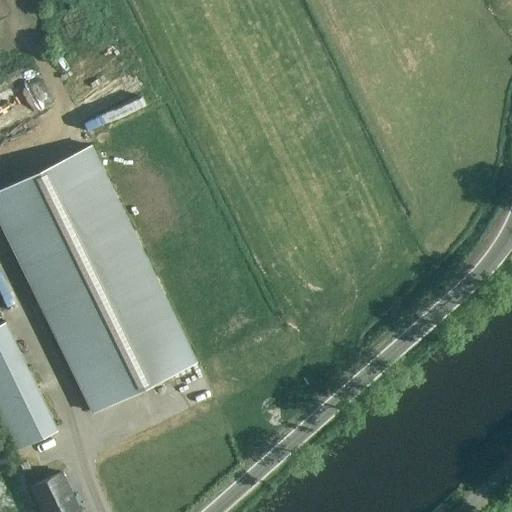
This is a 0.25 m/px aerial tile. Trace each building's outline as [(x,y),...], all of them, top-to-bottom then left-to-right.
[(78,0),(54,0),(44,5),(56,28),(85,13),(78,0)] [(22,63),(0,76),(0,110),(37,88),(22,63)] [(134,64),(73,90),(83,115),(144,88),(134,64)] [(91,145),(0,189),(0,222),(92,411),(196,361),(91,145)] [(0,424),(13,450),(56,429),(4,321),(0,322),(0,424)] [(198,381),(177,387),(179,397),(201,391),(198,381)] [(42,511),(79,511),(60,472),(30,486),(42,511)]
